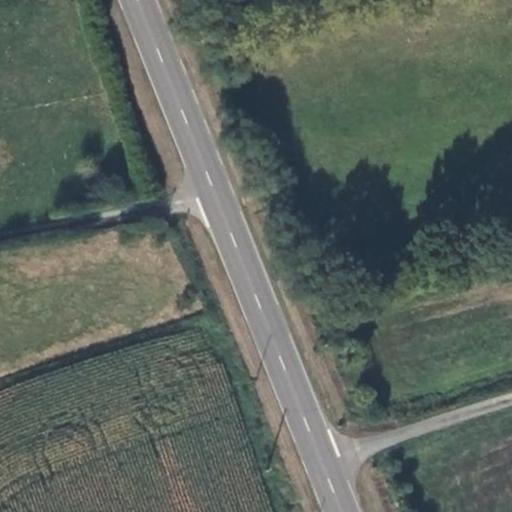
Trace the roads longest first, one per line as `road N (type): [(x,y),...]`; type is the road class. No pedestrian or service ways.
road 1 (secondary): [(137,0),(321,461)]
road 2 (unclassified): [(321,461),(511,397)]
